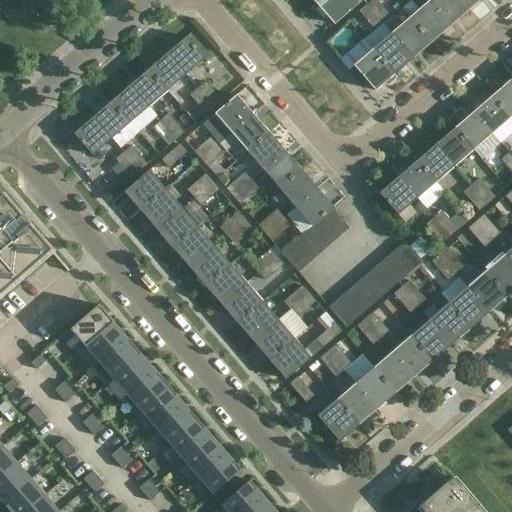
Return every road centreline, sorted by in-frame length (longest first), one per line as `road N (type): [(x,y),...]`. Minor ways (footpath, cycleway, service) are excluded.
road 1 (residential): [(329,509),(2,136)]
road 2 (residential): [(511,23),(361,151),(343,154),(326,146),(201,0)]
road 3 (residential): [(329,509),(511,352)]
road 4 (residential): [(2,136),(157,0)]
